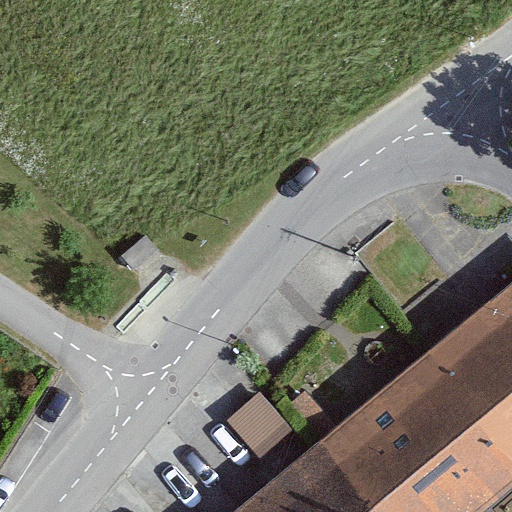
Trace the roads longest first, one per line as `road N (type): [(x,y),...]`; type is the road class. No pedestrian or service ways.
road 1 (residential): [(462,75),(281,236),(146,399)]
road 2 (residential): [(0,297),(146,399)]
road 3 (residential): [(146,399),(50,511)]
